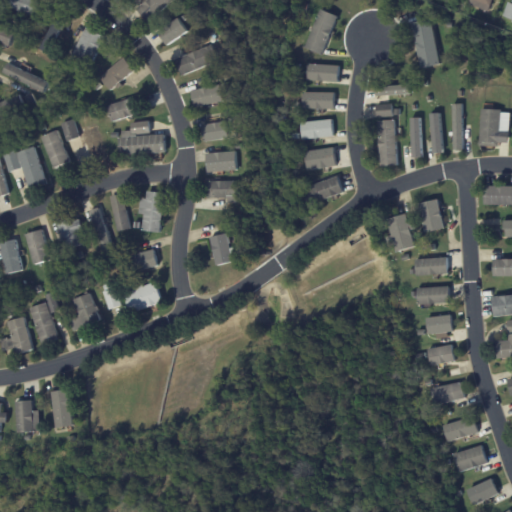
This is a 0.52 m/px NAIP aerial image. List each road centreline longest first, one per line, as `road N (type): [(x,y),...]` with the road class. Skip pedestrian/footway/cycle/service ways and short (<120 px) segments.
road 1 (residential): [(0,377),(85,355),(243,292),(372,195),(511,163)]
road 2 (residential): [(91,0),(148,56),(176,113),(185,147),(178,267),(187,314)]
road 3 (residential): [(467,174),(486,389),(511,471)]
road 4 (residential): [(0,222),(110,180),(185,173)]
road 5 (residential): [(372,195),(355,120),(362,66),(381,26)]
